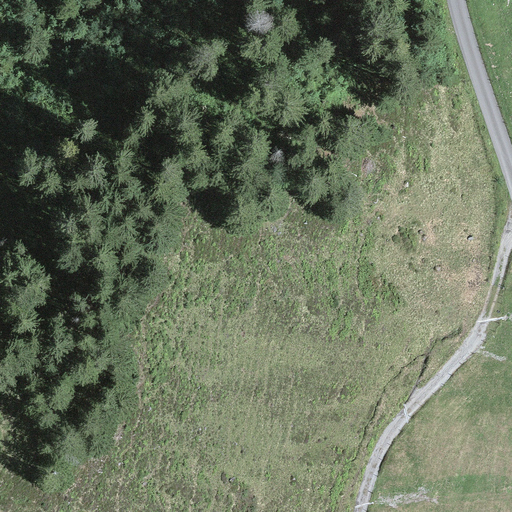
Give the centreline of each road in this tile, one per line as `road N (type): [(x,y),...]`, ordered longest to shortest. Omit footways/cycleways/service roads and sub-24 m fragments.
road 1 (track): [(511,237),(481,326),(383,444),(360,511)]
road 2 (unclassified): [(511,173),(457,0)]
